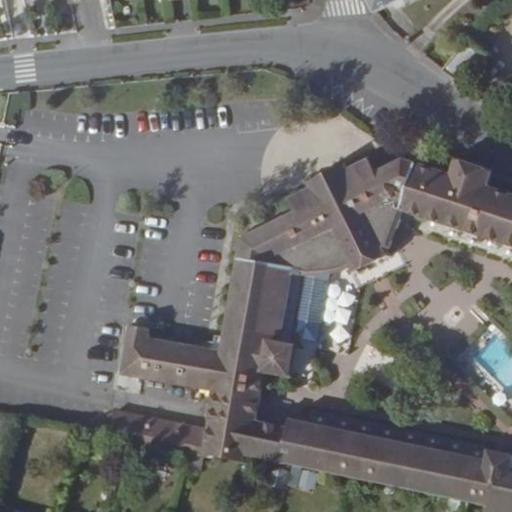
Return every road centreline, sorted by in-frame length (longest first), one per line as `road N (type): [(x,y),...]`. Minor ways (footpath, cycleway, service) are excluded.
road 1 (tertiary): [(332,41),(0,71)]
road 2 (tertiary): [(511,158),(375,61),(332,41)]
